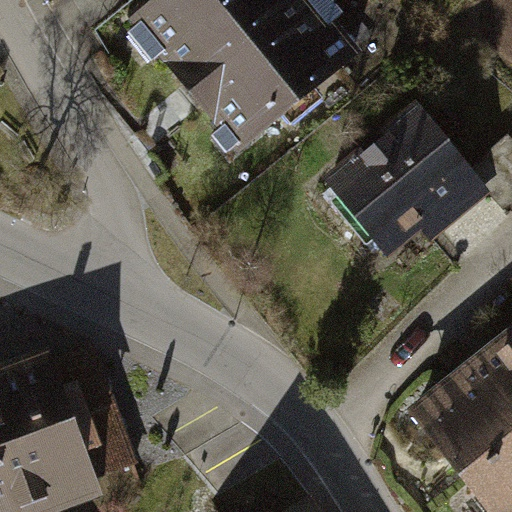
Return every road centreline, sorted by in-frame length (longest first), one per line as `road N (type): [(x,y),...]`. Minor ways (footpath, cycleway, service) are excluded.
road 1 (residential): [(373,511),(324,434),(287,394),(242,362),(100,292)]
road 2 (residential): [(100,292),(113,251),(115,197),(3,0)]
